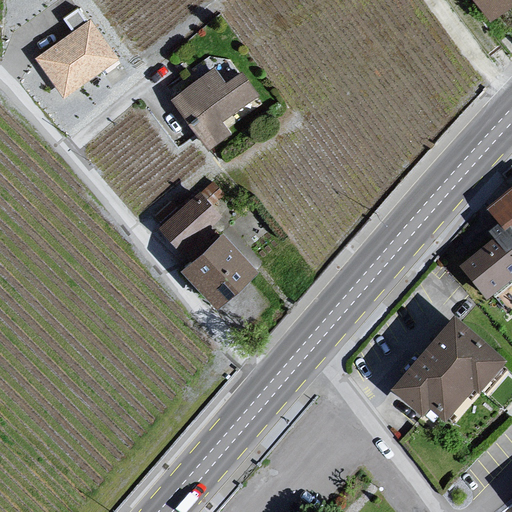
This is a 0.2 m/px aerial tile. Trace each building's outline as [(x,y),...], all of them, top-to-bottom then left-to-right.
[(511,0),(474,0),(492,22),(511,6),(511,0)] [(90,19),(35,58),(64,99),(119,60),(90,19)] [(217,71),(172,101),(208,152),(233,138),(226,129),(262,102),(245,76),(231,87),(217,71)] [(202,197),(163,225),(187,258),(224,216),(202,197)] [(511,197),(490,215),(506,236),(463,270),(490,305),(511,288),(511,197)] [(228,235),(189,270),(220,311),(260,273),(228,235)] [(451,316),(396,384),(453,430),(508,362),(451,316)]
